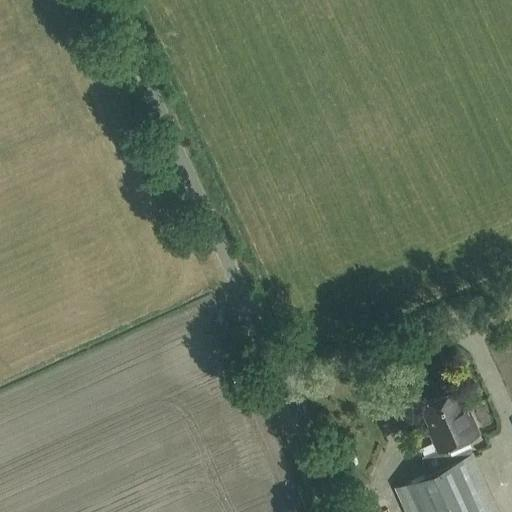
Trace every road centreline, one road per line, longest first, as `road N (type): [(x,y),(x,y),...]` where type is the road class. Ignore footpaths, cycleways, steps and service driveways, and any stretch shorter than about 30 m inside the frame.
road 1 (unclassified): [(284,386),(109,0)]
road 2 (unclassified): [(284,386),(511,300)]
road 3 (unclassified): [(340,511),(284,386)]
